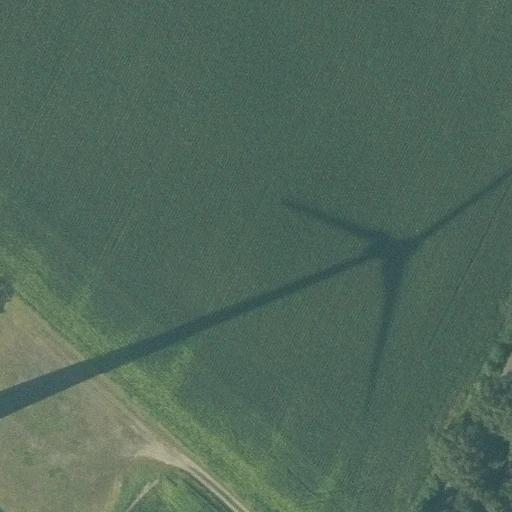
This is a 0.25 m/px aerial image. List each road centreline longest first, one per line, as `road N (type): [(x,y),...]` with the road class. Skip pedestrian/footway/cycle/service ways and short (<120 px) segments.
road 1 (unclassified): [(511,359),(434,511)]
road 2 (track): [(225,511),(100,419)]
